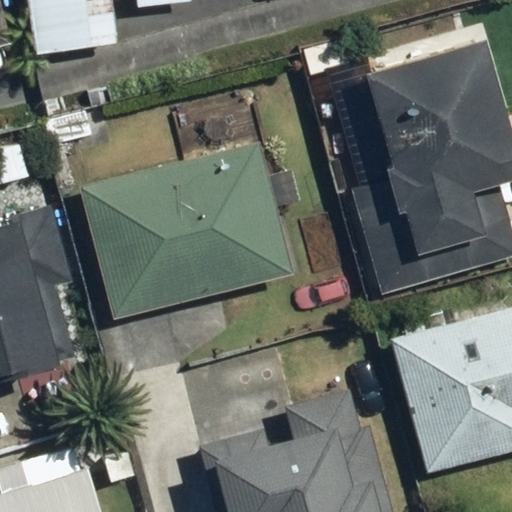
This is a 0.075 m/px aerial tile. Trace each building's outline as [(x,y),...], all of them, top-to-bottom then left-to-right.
[(100,0),(19,0),(20,46),(101,46),(100,0)] [(122,0),(123,9),(178,7),(178,0),(122,0)] [(471,38),(327,85),(355,186),(343,190),(372,294),(434,276),(428,255),(462,246),(451,204),(511,186),(511,144),(509,133),(499,136),(471,38)] [(239,130),(70,184),(112,316),(281,261),(239,130)] [(4,221),(0,222),(0,368),(45,355),(4,221)] [(511,305),(382,336),(414,474),(511,450),(511,305)] [(254,422),(188,444),(207,511),(378,511),(343,385),(275,404),(286,443),(262,450),(254,422)] [(0,511),(93,511),(76,446),(0,465),(0,511)]
